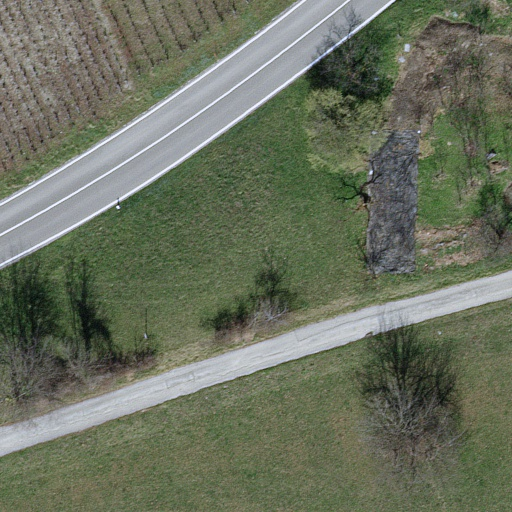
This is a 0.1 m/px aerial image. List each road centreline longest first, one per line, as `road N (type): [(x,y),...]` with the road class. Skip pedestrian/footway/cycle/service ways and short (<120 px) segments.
road 1 (residential): [(0,448),(270,357),(511,291)]
road 2 (secondary): [(0,235),(165,136),(348,0)]
